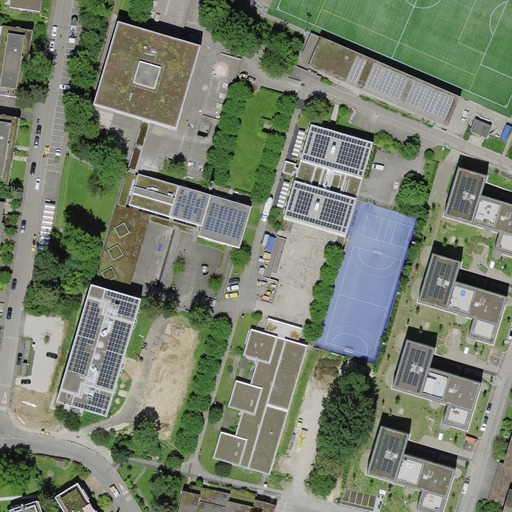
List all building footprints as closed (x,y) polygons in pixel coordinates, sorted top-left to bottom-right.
[(42,0),(10,0),(9,10),(40,15),(42,0)] [(192,0),(127,0),(121,21),(182,39),(192,0)] [(140,122),(96,279),(129,288),(131,281),(212,304),(229,250),(238,252),(251,209),(136,173),(149,125),(175,132),(199,50),(116,25),(92,106),(140,122)] [(32,33),(0,28),(0,29),(0,96),(21,100),(32,33)] [(482,105),(341,48),(328,80),(468,138),(482,105)] [(20,119),(0,116),(0,185),(9,187),(20,119)] [(371,145),(310,126),(282,221),(345,240),(371,145)] [(487,175),(458,166),(443,215),(473,224),(481,195),(487,175)] [(511,204),(481,195),(473,224),(500,232),(494,250),(511,255),(511,204)] [(462,262),(433,253),(418,302),(447,311),(456,282),(462,262)] [(508,297),(456,282),(447,311),(474,319),(469,337),(494,344),(508,297)] [(141,299),(89,285),(54,402),(106,419),(141,299)] [(138,398),(130,423),(159,431),(167,404),(170,405),(183,357),(179,355),(188,326),(159,318),(151,349),(148,349),(135,397),(138,398)] [(278,337),(251,329),(244,356),(256,360),(249,384),(236,380),(228,407),(242,411),(235,436),(221,432),(212,460),(269,476),(308,345),(285,339),(286,335),(300,339),(303,328),(268,318),(265,329),(279,333),(278,337)] [(435,348),(406,339),(392,388),(421,396),(429,368),(435,348)] [(481,383),(429,368),(421,396),(448,404),(443,423),(467,430),(481,383)] [(511,433),(502,466),(511,468),(511,433)] [(430,461),(368,443),(358,474),(422,493),(430,461)] [(94,511),(77,483),(53,497),(62,511),(94,511)] [(196,511),(201,489),(184,485),(178,511),(196,511)] [(229,495),(201,489),(196,511),(274,511),(276,507),(254,500),(253,507),(228,501),(229,495)] [(511,511),(511,489),(510,489),(502,511),(511,511)] [(40,511),(37,500),(7,509),(8,511),(40,511)]
